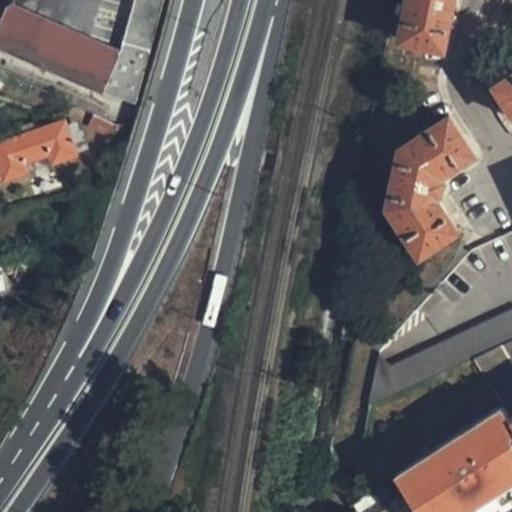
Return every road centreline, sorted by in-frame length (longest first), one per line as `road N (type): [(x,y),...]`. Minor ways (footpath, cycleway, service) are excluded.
road 1 (trunk): [(15,511),(130,333),(212,166),(265,0)]
road 2 (trunk): [(150,511),(205,348),(283,0)]
road 3 (trunk): [(239,0),(191,152),(129,290),(53,400)]
road 4 (trunk): [(190,0),(110,270),(53,400)]
road 5 (residential): [(511,159),(470,94),(490,0)]
